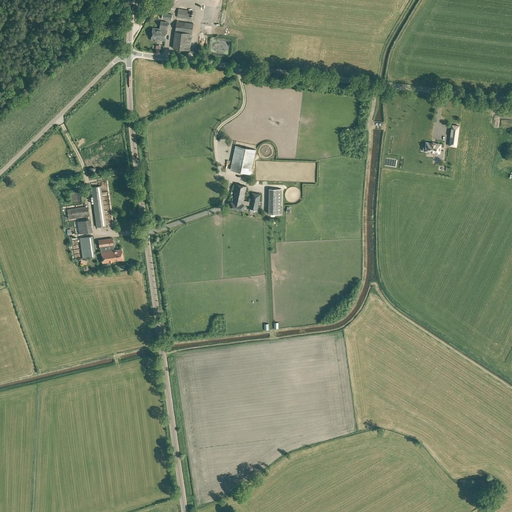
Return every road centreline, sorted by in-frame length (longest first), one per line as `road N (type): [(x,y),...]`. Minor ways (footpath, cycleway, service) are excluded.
road 1 (tertiary): [(185,511),(128,53)]
road 2 (unclassified): [(511,100),(128,53)]
road 3 (unclassified): [(0,172),(128,53)]
